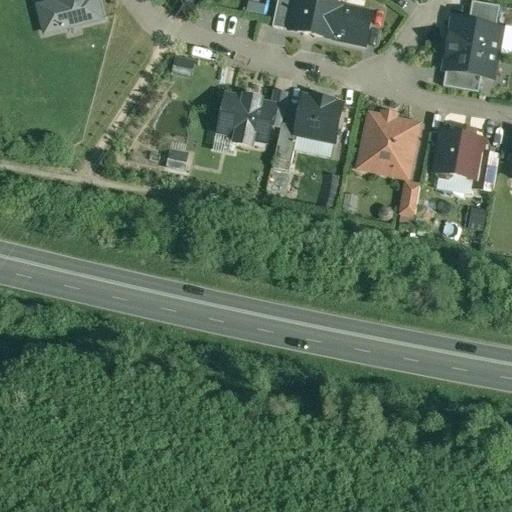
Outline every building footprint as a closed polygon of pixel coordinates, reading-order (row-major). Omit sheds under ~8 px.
[(38,5),(44,31),(102,17),(97,0),(54,0),(54,1),(38,5)] [(277,0),(272,25),(290,29),(295,0),(277,0)] [(372,12),(317,0),(295,0),(290,29),(365,45),(372,12)] [(499,5),(472,1),(468,22),(496,27),(499,5)] [(468,22),(452,20),(448,45),(497,53),(502,28),(496,27),(468,22)] [(497,53),(448,45),(444,69),(445,70),(481,76),(493,78),(497,53)] [(194,61),(175,57),(172,73),(190,77),(194,61)] [(481,76),(445,70),(443,86),(478,92),(481,76)] [(288,92),(274,89),(271,102),(277,103),(272,126),(280,128),(281,122),(288,92)] [(264,99),(243,94),(242,96),(224,92),(215,133),(234,137),(232,145),(253,150),(255,142),(267,145),(272,126),(277,103),(271,102),(264,100),(264,99)] [(344,102),(301,92),(293,125),(291,133),(297,134),(334,143),(344,102)] [(380,113),(367,110),(355,169),(409,181),(422,122),(398,117),(398,113),(382,110),(380,113)] [(293,125),(281,122),(280,128),(274,157),(291,161),(297,134),(291,133),(293,125)] [(455,126),(453,133),(439,130),(430,177),(474,185),(480,152),(482,140),(475,138),(477,130),(455,126)] [(184,154),(171,151),(168,165),(181,168),(184,154)] [(499,155),(480,152),(474,185),(474,187),(492,191),(499,155)] [(420,184),(406,182),(401,212),(414,215),(420,184)]
